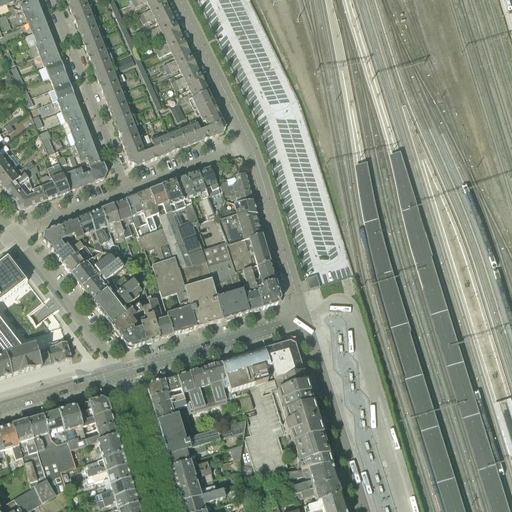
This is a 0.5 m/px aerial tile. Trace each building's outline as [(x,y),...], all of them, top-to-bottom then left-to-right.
[(22,14),(39,7),(36,0),(23,0),(26,5),(20,7),(22,14)] [(71,16),(91,8),(87,0),(78,0),(67,4),(71,16)] [(112,11),(116,9),(112,0),(108,0),(107,1),(112,11)] [(146,4),(148,8),(163,1),(162,0),(142,0),(132,5),(134,9),(146,4)] [(196,0),(257,123),(275,183),(305,278),(306,280),(305,280),(305,281),(309,292),(319,288),(353,277),(326,190),(303,114),(299,103),(253,9),(248,0),(196,0)] [(138,17),(140,21),(167,9),(163,1),(148,8),(150,11),(138,17)] [(26,25),(44,18),(39,7),(22,14),(26,25)] [(11,19),(16,17),(12,8),(8,9),(11,19)] [(76,27),(95,19),(91,8),(71,16),(76,27)] [(117,22),(121,20),(116,9),(112,11),(117,22)] [(154,20),(156,25),(171,17),(167,9),(140,21),(142,26),(154,20)] [(146,34),(149,39),(175,26),(171,17),(156,25),(158,28),(146,34)] [(48,29),(44,18),(26,25),(27,25),(23,27),(27,37),(32,36),(48,29)] [(80,37),(100,30),(95,19),(76,27),(80,37)] [(122,33),(126,30),(121,20),(117,22),(122,33)] [(7,22),(6,23),(7,26),(3,27),(5,33),(11,31),(7,22)] [(162,37),(164,41),(179,34),(175,26),(149,39),(151,43),(162,37)] [(36,46),(52,40),(48,29),(32,36),(36,46)] [(84,48),(104,41),(100,30),(80,37),(84,48)] [(126,43),(131,41),(126,30),(122,33),(126,43)] [(154,51),(156,55),(183,43),(179,34),(164,41),(166,45),(154,51)] [(39,58),(56,51),(52,40),(36,46),(30,49),(34,60),(39,58)] [(88,60),(108,52),(104,41),(84,48),(88,60)] [(131,53),(135,51),(131,41),(126,43),(131,53)] [(170,54),(172,58),(187,51),(183,43),(156,55),(159,60),(170,54)] [(56,51),(39,58),(43,69),(45,69),(61,62),(56,51)] [(136,64),(140,62),(135,51),(131,53),(136,64)] [(162,68),(165,73),(192,60),(187,51),(172,58),(174,62),(162,68)] [(93,70),(112,63),(108,52),(88,60),(93,70)] [(23,60),(14,64),(10,57),(4,59),(9,70),(25,64),(23,60)] [(178,71),(181,75),(196,68),(192,60),(165,73),(167,77),(178,71)] [(49,80),(65,74),(61,62),(45,69),(49,80)] [(140,75),(145,73),(140,62),(136,64),(140,75)] [(97,81),(116,74),(112,63),(93,70),(97,81)] [(14,80),(20,78),(18,74),(16,68),(10,71),(14,80)] [(171,84),(173,89),(200,76),(196,68),(181,75),(182,79),(171,84)] [(145,86),(150,84),(145,73),(140,75),(145,86)] [(53,91),(69,85),(65,74),(49,80),(51,86),(53,91)] [(101,92),(120,84),(116,74),(97,81),(101,92)] [(186,88),(189,92),(204,85),(200,76),(173,89),(175,93),(186,88)] [(19,91),(25,89),(20,78),(14,80),(19,91)] [(105,103),(125,96),(120,84),(101,92),(105,103)] [(150,96),(154,94),(150,84),(145,86),(150,96)] [(57,102),(74,96),(69,85),(53,91),(57,102)] [(180,106),(188,102),(208,93),(204,85),(189,92),(190,96),(178,101),(180,106)] [(24,102),(30,100),(26,92),(25,89),(19,91),(24,102)] [(194,113),(213,104),(208,93),(188,102),(194,113)] [(157,113),(162,111),(154,94),(150,96),(157,113)] [(61,114),(78,107),(74,96),(57,102),(61,114)] [(109,114),(129,107),(125,96),(105,103),(109,114)] [(29,113),(35,110),(30,100),(24,102),(29,113)] [(204,123),(219,117),(213,104),(194,113),(197,118),(199,117),(202,124),(204,123)] [(66,124),(82,118),(78,107),(61,114),(66,124)] [(114,125),(133,117),(129,107),(109,114),(114,125)] [(177,124),(184,121),(178,107),(170,111),(177,124)] [(34,124),(40,122),(38,118),(36,113),(29,116),(32,120),(33,120),(34,124)] [(118,135),(137,127),(133,117),(114,125),(118,135)] [(210,129),(213,139),(223,135),(225,129),(219,117),(204,123),(207,130),(210,129)] [(82,118),(66,124),(70,136),(87,129),(82,118)] [(38,131),(43,129),(40,122),(34,124),(38,131)] [(197,145),(213,139),(210,129),(207,130),(200,133),(197,125),(195,126),(194,123),(189,125),(197,145)] [(185,149),(197,145),(189,125),(178,130),(185,149)] [(122,147),(142,139),(137,127),(118,135),(122,147)] [(74,147),(91,141),(87,129),(70,136),(66,137),(70,147),(74,146),(74,147)] [(174,154),(185,149),(178,130),(166,134),(174,154)] [(49,141),(51,140),(47,132),(39,136),(44,145),(50,143),(49,141)] [(163,158),(174,154),(166,134),(155,139),(163,158)] [(126,158),(143,151),(146,150),(142,139),(122,147),(126,158)] [(148,164),(163,158),(155,139),(150,141),(154,151),(145,155),(148,164)] [(78,158),(95,152),(91,141),(74,147),(78,158)] [(49,156),(54,153),(50,143),(44,145),(49,156)] [(0,165),(9,158),(6,154),(9,151),(5,146),(0,149),(0,165)] [(135,168),(148,164),(145,155),(143,151),(126,158),(130,166),(135,168)] [(89,169),(100,165),(95,152),(78,158),(81,164),(87,162),(89,169)] [(0,180),(11,171),(7,167),(12,163),(13,163),(9,158),(0,165),(0,180)] [(61,168),(66,166),(63,158),(58,160),(61,168)] [(0,180),(0,186),(4,192),(32,170),(34,168),(31,163),(20,172),(15,175),(11,171),(0,180)] [(88,174),(92,184),(94,184),(104,181),(107,174),(103,164),(100,165),(89,169),(91,173),(88,174)] [(69,193),(63,176),(62,175),(59,165),(46,170),(49,178),(57,199),(70,194),(69,193)] [(83,175),(81,169),(73,172),(80,189),(92,184),(88,174),(83,175)] [(25,211),(45,203),(37,183),(35,176),(32,170),(4,192),(15,205),(18,209),(18,210),(24,212),(25,211)] [(198,174),(207,199),(220,194),(210,170),(198,174)] [(69,193),(80,189),(73,172),(63,176),(69,193)] [(216,219),(214,216),(207,200),(207,199),(198,174),(186,179),(195,202),(199,201),(208,222),(216,219)] [(235,196),(250,192),(247,182),(245,175),(235,177),(237,185),(232,186),(227,188),(230,197),(235,196)] [(45,203),(57,199),(49,178),(45,177),(39,180),(37,183),(45,203)] [(175,183),(194,231),(198,230),(196,227),(199,226),(198,223),(190,204),(195,202),(186,179),(175,183)] [(200,249),(194,231),(175,183),(161,189),(188,257),(202,252),(206,250),(205,247),(200,249)] [(224,199),(230,198),(230,197),(227,188),(226,184),(219,186),(224,199)] [(204,258),(202,252),(188,257),(161,189),(149,194),(158,216),(164,231),(176,260),(179,272),(206,264),(204,258)] [(235,196),(230,197),(230,198),(231,202),(236,201),(237,205),(252,201),(250,192),(235,196)] [(156,230),(152,219),(158,216),(149,194),(137,198),(143,215),(146,222),(149,233),(156,230)] [(133,225),(135,229),(140,227),(137,217),(143,215),(137,198),(125,203),(133,225)] [(235,216),(255,217),(256,217),(252,201),(237,205),(233,205),(235,214),(235,216)] [(112,208),(123,235),(125,239),(132,237),(128,227),(133,225),(125,203),(112,208)] [(116,238),(123,235),(112,208),(101,212),(109,234),(114,233),(116,238)] [(235,214),(222,210),(216,225),(225,245),(225,247),(261,237),(255,217),(235,216),(235,214)] [(110,237),(109,234),(101,212),(88,217),(100,247),(108,244),(109,246),(113,245),(110,237)] [(102,253),(100,247),(88,217),(76,221),(83,238),(89,236),(94,251),(95,251),(102,253)] [(83,239),(83,238),(76,221),(69,224),(60,228),(44,234),(42,241),(54,256),(65,248),(61,243),(65,240),(74,237),(76,242),(83,239)] [(155,250),(160,265),(176,260),(164,231),(159,233),(151,235),(139,239),(144,254),(155,250)] [(234,275),(250,270),(269,264),(265,250),(261,237),(225,247),(230,261),(234,275)] [(54,256),(63,267),(87,249),(85,244),(81,247),(79,244),(72,250),(68,246),(65,248),(54,256)] [(234,275),(230,261),(225,247),(225,245),(206,250),(202,252),(206,264),(207,268),(223,323),(247,315),(234,275)] [(63,267),(70,277),(92,260),(93,259),(90,255),(95,251),(94,251),(87,249),(63,267)] [(70,277),(80,290),(121,258),(118,257),(113,256),(109,258),(108,258),(97,266),(92,260),(70,277)] [(35,346),(21,350),(0,321),(0,304),(27,283),(7,257),(0,263),(0,262),(0,381),(12,378),(12,377),(44,368),(59,363),(60,364),(65,362),(71,360),(66,344),(64,344),(61,345),(60,343),(50,346),(50,348),(46,350),(43,351),(37,353),(35,346)] [(91,304),(110,289),(105,282),(127,266),(124,263),(129,260),(121,258),(80,290),(91,304)] [(179,272),(176,260),(160,265),(151,268),(161,301),(162,301),(163,304),(177,300),(182,315),(167,320),(172,338),(197,330),(179,272)] [(197,330),(223,323),(207,268),(206,264),(179,272),(197,330)] [(255,289),(275,283),(269,264),(250,270),(255,289)] [(247,315),(262,311),(255,289),(250,270),(234,275),(247,315)] [(91,304),(102,317),(138,288),(133,281),(128,285),(124,279),(110,289),(91,304)] [(255,289),(262,311),(276,307),(280,301),(275,283),(255,289)] [(110,327),(126,315),(123,311),(139,297),(137,296),(141,292),(138,288),(102,317),(110,327)] [(159,342),(172,338),(167,320),(162,321),(156,301),(148,303),(159,342)] [(145,346),(159,342),(148,303),(144,304),(146,308),(141,310),(140,324),(145,346)] [(120,340),(140,324),(141,310),(138,306),(126,315),(110,327),(120,340)] [(132,350),(145,346),(140,324),(120,340),(125,347),(132,350)] [(271,370),(272,374),(274,382),(302,374),(298,361),(294,346),(289,344),(264,352),(269,370),(271,370)] [(240,359),(245,377),(249,390),(267,384),(263,372),(269,370),(264,352),(251,355),(240,359)] [(227,386),(232,402),(236,401),(238,400),(248,397),(246,391),(249,390),(245,377),(240,359),(221,365),(227,386)] [(225,404),(232,402),(230,397),(227,386),(221,365),(209,368),(220,405),(225,404)] [(210,408),(220,405),(209,368),(199,371),(204,386),(209,385),(212,395),(207,396),(210,408)] [(198,388),(204,386),(199,371),(189,374),(199,411),(210,408),(207,396),(201,398),(198,388)] [(188,415),(199,411),(189,374),(176,378),(180,390),(182,395),(183,396),(184,401),(186,407),(188,415)] [(300,472),(331,467),(308,394),(302,374),(274,382),(273,382),(277,393),(276,393),(282,413),(286,424),(283,425),(286,435),(289,435),(298,465),(300,472)] [(167,394),(180,390),(176,378),(150,385),(147,392),(149,400),(167,394)] [(149,400),(153,411),(184,401),(183,396),(169,400),(167,394),(149,400)] [(248,397),(238,400),(242,414),(253,410),(249,398),(248,398),(248,397)] [(79,423),(110,413),(107,404),(101,400),(75,408),(79,423)] [(156,422),(179,416),(177,410),(186,407),(184,401),(153,411),(154,415),(156,422)] [(232,402),(225,404),(228,414),(239,411),(236,401),(232,402)] [(81,429),(79,423),(75,408),(58,413),(68,445),(70,453),(87,448),(85,441),(83,435),(81,429)] [(58,448),(68,445),(58,413),(43,418),(51,444),(58,448)] [(110,413),(79,423),(81,429),(94,425),(96,431),(113,425),(110,417),(111,417),(110,414),(110,413)] [(204,446),(228,439),(244,434),(245,422),(216,432),(191,439),(187,427),(184,414),(179,416),(156,422),(160,435),(166,457),(204,446)] [(31,491),(19,498),(27,511),(30,511),(42,506),(66,492),(64,484),(62,477),(61,475),(76,470),(70,453),(68,445),(58,448),(51,444),(43,418),(28,422),(46,483),(31,491)] [(28,422),(12,427),(22,460),(29,485),(31,491),(46,483),(28,422)] [(89,440),(85,441),(87,448),(96,445),(117,438),(114,426),(113,426),(113,425),(96,431),(98,437),(89,440)] [(15,462),(22,460),(12,427),(0,430),(0,442),(3,453),(12,451),(15,462)] [(101,461),(122,454),(120,448),(121,448),(117,438),(96,445),(98,451),(95,452),(96,457),(100,456),(101,461)] [(195,456),(206,453),(204,446),(166,457),(168,462),(171,469),(196,462),(197,461),(195,456)] [(88,472),(86,476),(88,480),(126,467),(122,454),(101,461),(102,462),(87,467),(88,472)] [(174,481),(209,470),(214,469),(212,464),(207,465),(207,464),(197,467),(196,462),(171,469),(171,471),(171,470),(173,476),(174,481)] [(104,489),(109,487),(130,480),(126,467),(88,480),(84,480),(87,487),(94,485),(103,482),(104,489)] [(294,497),(336,484),(336,483),(335,483),(331,467),(300,472),(283,475),(284,482),(304,479),(306,484),(291,488),(294,497)] [(178,494),(203,486),(201,479),(211,477),(209,470),(174,481),(176,486),(178,492),(177,492),(178,494)] [(107,493),(94,497),(96,504),(134,492),(130,480),(109,487),(105,488),(107,493)] [(316,504),(340,497),(337,487),(336,484),(294,497),(296,503),(314,498),(316,504)] [(178,494),(181,504),(215,494),(214,488),(205,491),(203,486),(178,494)] [(134,492),(96,504),(99,511),(112,507),(113,504),(115,503),(117,511),(138,504),(134,492)] [(183,511),(210,511),(211,511),(209,505),(225,500),(224,498),(228,496),(222,492),(215,494),(181,504),(183,511)] [(321,511),(334,511),(343,509),(340,497),(316,504),(308,507),(305,508),(306,511),(313,511),(321,510),(321,511)] [(27,511),(19,498),(13,502),(19,510),(16,511),(27,511)] [(231,511),(243,509),(241,502),(232,505),(231,511)]
